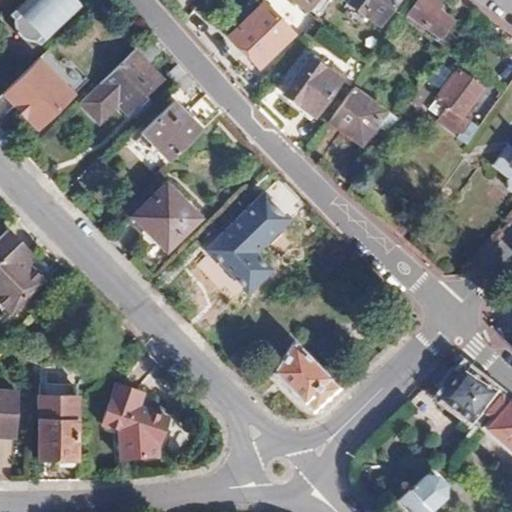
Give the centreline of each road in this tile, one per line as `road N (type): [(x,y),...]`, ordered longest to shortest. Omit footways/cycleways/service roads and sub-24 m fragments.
road 1 (unclassified): [(452,323),(136,0)]
road 2 (residential): [(0,174),(290,474)]
road 3 (residential): [(290,474),(121,511),(0,501)]
road 4 (residential): [(452,323),(290,474)]
